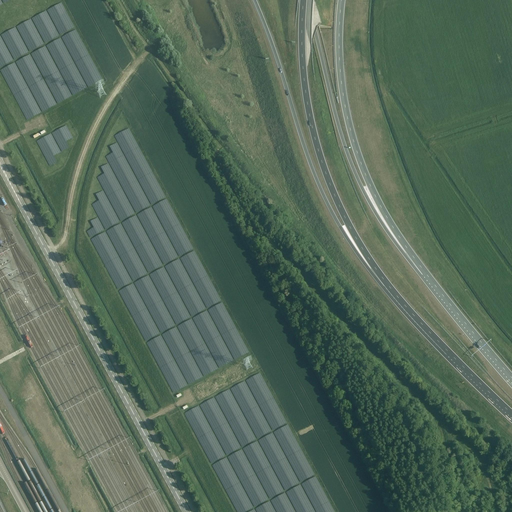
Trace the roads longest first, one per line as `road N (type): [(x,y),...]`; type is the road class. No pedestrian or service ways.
road 1 (secondary): [(186,511),(0,163)]
road 2 (trunk): [(253,0),(326,201),(385,282)]
road 3 (trunk): [(425,273),(396,244),(353,171),(306,0)]
road 4 (trunk): [(303,0),(302,69),(316,143),(339,207),(385,282)]
road 5 (trunk): [(425,273),(357,155),(339,62),(341,0)]
road 6 (trunk): [(385,282),(511,414)]
road 7 (trunk): [(511,378),(425,273)]
